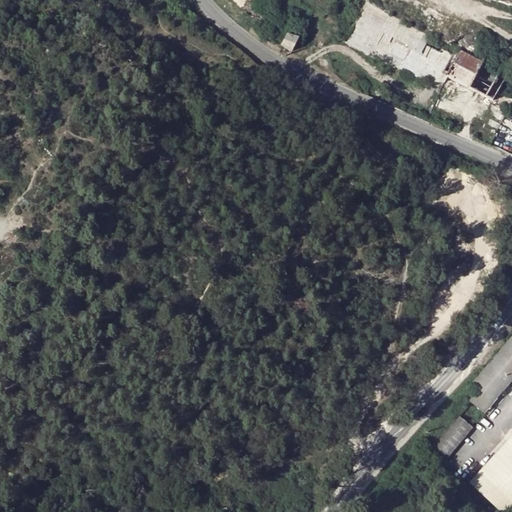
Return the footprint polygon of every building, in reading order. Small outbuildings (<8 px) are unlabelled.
[(504,104),(508,96),(503,94),(511,79),(437,43),(419,32),(367,1),(344,44),(430,86),(451,85),(454,80),(504,104)] [(286,47),(298,50),(302,35),(290,31),(286,47)] [(511,87),(511,79),(503,94),(508,96),(511,87)] [(511,338),(500,353),(484,373),(473,384),(480,390),(470,401),(484,412),(511,378),(511,338)] [(471,428),(458,416),(431,447),(444,459),(471,428)] [(511,436),(468,484),(498,511),(508,511),(511,508),(511,436)] [(448,464),(440,473),(453,485),(462,476),(448,464)]
